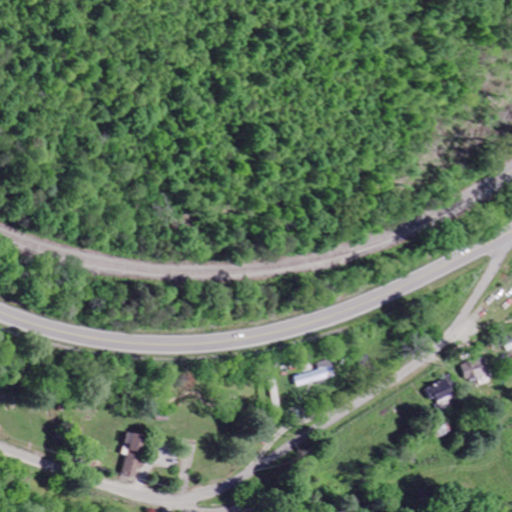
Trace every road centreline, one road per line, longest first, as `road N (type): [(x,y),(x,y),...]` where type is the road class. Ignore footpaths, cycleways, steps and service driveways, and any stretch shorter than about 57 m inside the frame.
road 1 (residential): [(511,243),(469,318),(441,349),(209,492),(162,496),(0,442)]
road 2 (primary): [(0,310),(89,338),(239,340),(344,314),(511,233)]
road 3 (residential): [(336,511),(202,510),(185,498)]
